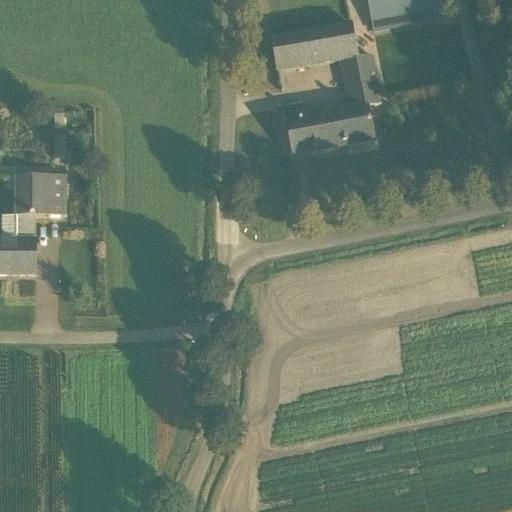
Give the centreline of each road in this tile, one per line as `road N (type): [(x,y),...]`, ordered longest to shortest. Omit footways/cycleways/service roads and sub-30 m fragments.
road 1 (unclassified): [(226,253),(511,203)]
road 2 (unclassified): [(226,253),(223,0)]
road 3 (unclassified): [(0,337),(221,331)]
road 4 (unclassified): [(181,511),(220,406),(221,331)]
